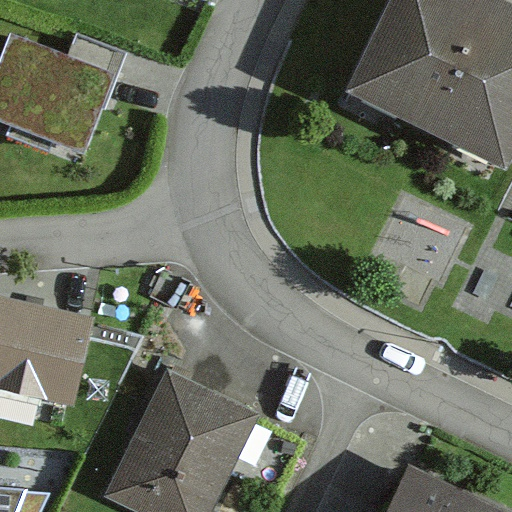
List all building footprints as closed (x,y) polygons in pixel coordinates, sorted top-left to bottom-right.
[(511,151),(511,21),(464,0),(400,0),(356,97),(506,165),(511,151)] [(124,81),(21,40),(0,93),(0,118),(95,155),(124,81)] [(94,325),(0,303),(0,385),(76,403),(94,325)] [(307,436),(174,372),(114,495),(148,511),(217,511),(236,474),(278,495),(307,436)] [(11,511),(26,471),(0,468),(0,511),(11,511)] [(505,511),(414,470),(394,511),(505,511)]
